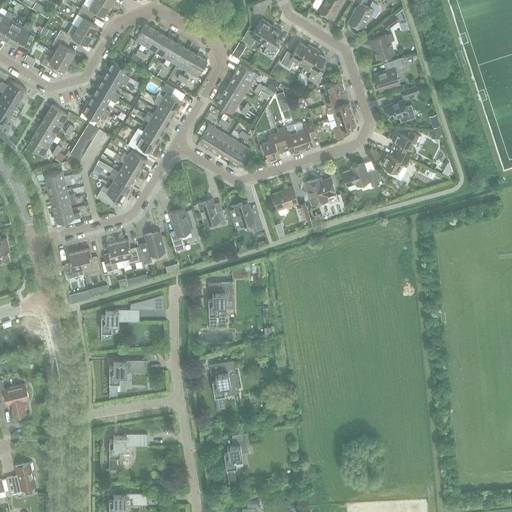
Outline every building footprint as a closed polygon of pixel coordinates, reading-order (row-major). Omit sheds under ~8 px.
[(110,5),(100,0),(85,0),(80,8),(92,15),(96,10),(104,15),(110,5)] [(331,18),(341,0),(314,0),(312,3),(313,6),(318,9),(317,9),(331,18)] [(361,29),(370,14),(375,17),(380,8),(379,6),(378,5),(372,1),(369,6),(364,3),(366,0),(357,0),(360,2),(348,21),(361,29)] [(77,13),(72,22),(77,25),(92,34),(98,25),(90,20),(92,15),(80,8),(77,13)] [(0,12),(0,30),(8,17),(9,18),(12,13),(8,10),(5,15),(0,12)] [(387,29),(398,20),(394,15),(383,23),(387,29)] [(8,17),(0,30),(0,34),(7,39),(17,23),(9,18),(8,17)] [(262,41),(272,25),(262,19),(254,32),(248,29),(242,39),(252,45),(256,38),(262,41)] [(17,23),(7,39),(16,45),(30,23),(26,21),(23,27),(17,23)] [(61,29),(58,34),(70,41),(73,36),(86,44),(92,34),(77,25),(72,22),(66,32),(61,29)] [(30,23),(16,45),(26,51),(36,34),(29,30),(33,25),(30,23)] [(146,46),(156,30),(145,23),(135,39),(146,46)] [(282,31),(272,25),(262,41),(268,45),(263,52),(273,58),(279,47),(274,44),(282,31)] [(156,52),(166,36),(156,30),(146,46),(156,52)] [(371,46),(373,46),(377,58),(394,53),(390,40),(393,39),(391,33),(369,40),(371,46)] [(67,46),(70,41),(58,34),(52,43),(58,47),(55,52),(69,60),(75,51),(67,46)] [(166,58),(176,42),(166,36),(156,52),(166,58)] [(239,41),(232,52),(236,54),(243,44),(239,41)] [(177,64),(186,48),(176,42),(166,58),(177,64)] [(303,64),(314,47),(311,46),(310,48),(300,42),(292,54),(287,50),(280,62),(290,67),(294,61),(296,62),(297,60),(303,64)] [(317,49),(314,47),(303,64),(310,69),(309,70),(312,72),(308,78),(317,84),(324,72),(319,69),(326,58),(316,52),(317,49)] [(134,52),(130,58),(137,61),(140,56),(143,51),(138,48),(136,53),(134,52)] [(187,70),(196,54),(186,48),(177,64),(187,70)] [(64,69),(69,60),(55,52),(52,57),(46,54),(40,63),(52,70),(56,64),(64,69)] [(207,60),(196,54),(187,70),(197,76),(207,60)] [(380,90),(390,87),(389,84),(399,81),(396,72),(407,68),(403,56),(389,61),(391,68),(374,73),(380,90)] [(112,59),(107,68),(128,81),(130,77),(125,74),(128,69),(112,59)] [(241,63),(235,73),(251,83),(258,73),(241,63)] [(128,81),(107,68),(102,77),(118,86),(121,81),(126,84),(128,81)] [(292,75),(298,79),(303,73),(297,69),(292,75)] [(245,93),(251,83),(235,73),(229,83),(245,93)] [(115,91),(118,86),(102,77),(97,85),(118,98),(120,94),(115,91)] [(273,79),(268,88),(274,91),(278,83),(273,79)] [(322,93),(325,102),(338,98),(337,93),(345,90),(342,79),(324,84),(327,91),(322,93)] [(1,81),(0,82),(0,85),(21,98),(27,90),(11,80),(8,85),(1,81)] [(239,103),(245,93),(229,83),(223,93),(239,103)] [(21,98),(0,85),(0,90),(4,93),(1,97),(16,107),(21,98)] [(118,98),(97,85),(92,94),(108,103),(111,99),(116,102),(118,98)] [(403,97),(421,91),(419,85),(401,91),(403,97)] [(158,94),(156,98),(177,110),(183,101),(181,100),(185,94),(175,87),(171,94),(167,92),(164,97),(158,94)] [(284,91),(276,93),(279,102),(286,100),(284,91)] [(233,114),(239,103),(223,93),(216,104),(233,114)] [(105,108),(108,103),(92,94),(87,102),(108,115),(110,111),(105,108)] [(16,107),(1,97),(0,98),(0,107),(11,115),(16,107)] [(177,110),(156,98),(154,101),(159,105),(156,109),(172,119),(177,110)] [(340,104),(338,98),(325,102),(329,113),(327,113),(329,120),(352,113),(349,102),(340,104)] [(400,116),(401,121),(416,117),(412,104),(407,106),(404,99),(384,105),(389,120),(400,116)] [(310,109),(321,109),(321,101),(309,102),(310,109)] [(108,115),(87,102),(82,111),(98,120),(100,116),(106,119),(108,115)] [(52,104),(46,115),(62,124),(68,114),(52,104)] [(11,115),(0,107),(0,120),(6,124),(11,115)] [(172,119),(156,109),(154,114),(148,110),(146,114),(167,127),(172,119)] [(356,124),(352,113),(329,120),(332,128),(333,128),(336,137),(349,133),(348,127),(356,124)] [(167,127),(146,114),(144,119),(149,122),(146,126),(162,136),(167,127)] [(436,114),(430,116),(434,127),(440,125),(436,114)] [(56,134),(62,124),(46,115),(40,125),(56,134)] [(300,121),(294,123),(297,131),(302,148),(314,145),(311,136),(316,134),(312,121),(302,124),(302,122),(300,121)] [(87,122),(84,127),(95,133),(98,128),(87,122)] [(210,146),(220,130),(209,123),(199,139),(210,146)] [(302,148),(297,131),(296,131),(294,123),(288,125),(287,127),(288,129),(278,132),(282,145),(288,143),(291,152),(302,148)] [(49,145),(56,134),(40,125),(34,135),(49,145)] [(162,136),(146,126),(144,130),(138,127),(136,131),(157,144),(162,136)] [(95,133),(84,127),(81,132),(92,138),(95,133)] [(220,152),(230,136),(220,130),(210,146),(220,152)] [(411,147),(414,140),(418,142),(421,136),(411,130),(408,136),(398,132),(393,142),(401,146),(398,152),(410,158),(415,149),(411,147)] [(119,131),(116,136),(121,139),(125,134),(119,131)] [(134,135),(128,144),(147,155),(150,152),(152,153),(157,144),(136,131),(134,135)] [(89,143),(92,138),(81,132),(78,137),(89,143)] [(277,147),(282,145),(278,132),(268,135),(270,140),(262,142),(268,159),(280,156),(277,147)] [(43,155),(49,145),(34,135),(27,145),(43,155)] [(230,158),(240,142),(230,136),(220,152),(230,158)] [(89,143),(78,137),(75,142),(86,148),(89,143)] [(86,148),(75,142),(73,147),(83,153),(86,148)] [(251,148),(240,142),(230,158),(241,165),(251,148)] [(83,153),(73,147),(69,152),(80,158),(83,153)] [(124,151),(121,156),(143,168),(148,160),(132,150),(129,155),(124,151)] [(406,167),(410,158),(398,152),(396,157),(388,153),(382,164),(390,168),(388,173),(401,179),(406,168),(406,167)] [(143,168),(121,156),(119,159),(125,163),(122,167),(138,177),(143,168)] [(351,170),(342,172),(347,186),(356,183),(356,185),(370,181),(372,185),(380,183),(376,169),(368,172),(365,162),(351,167),(351,170)] [(97,163),(94,168),(101,172),(103,167),(97,163)] [(138,177),(122,167),(119,172),(114,168),(111,172),(133,185),(138,177)] [(45,174),(47,184),(71,178),(70,174),(64,175),(62,170),(45,174)] [(133,185),(111,172),(109,176),(115,179),(112,184),(128,193),(133,185)] [(72,183),(71,178),(47,184),(49,194),(67,189),(66,184),(72,183)] [(317,178),(305,182),(312,205),(328,200),(326,196),(336,193),(331,178),(321,181),(321,180),(317,181),(317,178)] [(128,193),(112,184),(109,188),(104,185),(97,196),(111,204),(115,197),(123,202),(128,193)] [(298,203),(293,186),(286,188),(286,190),(273,194),(278,209),(279,209),(280,214),(282,215),(287,213),(288,211),(286,206),(298,203)] [(69,194),(67,189),(49,194),(52,203),(76,197),(75,193),(69,194)] [(77,202),(76,197),(52,203),(54,213),(72,208),(71,203),(77,202)] [(213,198),(199,203),(206,224),(220,219),(222,225),(228,223),(223,209),(217,210),(213,198)] [(234,205),(240,225),(251,222),(254,231),(263,228),(259,214),(253,216),(248,200),(234,205)] [(305,201),(297,204),(302,219),(307,218),(310,217),(305,201)] [(73,213),(72,208),(54,213),(56,222),(81,217),(79,212),(73,213)] [(169,232),(175,251),(186,248),(181,233),(192,230),(185,208),(170,212),(176,230),(169,232)] [(148,245),(140,247),(144,263),(152,261),(151,255),(166,251),(161,230),(145,234),(148,245)] [(0,261),(10,259),(6,247),(9,246),(6,237),(1,239),(0,235),(0,261)] [(128,239),(117,241),(124,266),(129,265),(129,263),(140,260),(136,246),(131,248),(128,239)] [(244,239),(236,241),(239,251),(246,249),(244,239)] [(124,266),(117,241),(107,244),(109,253),(103,254),(107,270),(124,266)] [(89,248),(78,251),(84,274),(83,267),(88,266),(90,272),(101,270),(97,256),(92,257),(89,248)] [(84,274),(78,251),(68,253),(70,263),(65,264),(68,277),(84,274)] [(243,266),(231,269),(232,273),(232,277),(243,276),(243,266)] [(233,306),(232,280),(218,281),(219,292),(212,292),(212,297),(208,297),(208,314),(209,327),(217,326),(217,313),(219,313),(219,306),(233,306)] [(107,284),(94,287),(95,293),(109,290),(107,284)] [(72,296),(87,293),(85,285),(70,288),(72,296)] [(105,314),(101,314),(101,331),(112,331),(112,324),(118,324),(118,320),(139,320),(139,308),(115,308),(115,310),(105,310),(105,314)] [(109,365),(109,382),(109,395),(117,395),(117,382),(120,382),(120,374),(126,374),(126,371),(147,371),(147,359),(123,359),(123,360),(113,360),(113,365),(109,365)] [(237,384),(233,359),(219,361),(221,373),(215,374),(216,378),(211,379),(214,395),(216,408),(225,407),(222,394),(225,394),(224,386),(237,384)] [(29,399),(25,383),(4,388),(2,379),(0,379),(0,393),(4,393),(7,404),(10,403),(13,416),(26,413),(24,403),(23,404),(22,400),(29,399)] [(228,482),(236,481),(234,466),(237,466),(235,459),(242,458),(241,452),(248,451),(245,432),(231,434),(233,445),(227,446),(227,451),(223,451),(224,457),(228,482)] [(109,455),(109,468),(117,468),(117,455),(120,455),(120,448),(126,448),(126,445),(147,445),(147,433),(123,433),(123,434),(113,434),(113,439),(109,439),(109,455)] [(13,475),(5,477),(6,479),(8,489),(9,494),(22,491),(24,494),(33,492),(34,488),(34,485),(35,485),(32,471),(34,470),(32,461),(15,465),(18,476),(13,477),(13,475)] [(108,511),(119,511),(120,507),(126,507),(126,504),(147,504),(147,492),(123,492),(123,493),(113,493),(113,498),(109,498),(108,511)]
